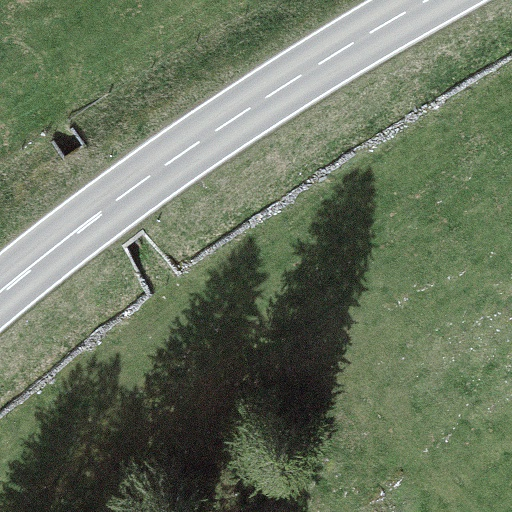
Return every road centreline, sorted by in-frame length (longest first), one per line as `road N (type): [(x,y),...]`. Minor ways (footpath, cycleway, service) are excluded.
road 1 (secondary): [(447,0),(212,148),(0,309)]
road 2 (track): [(196,331),(53,107)]
